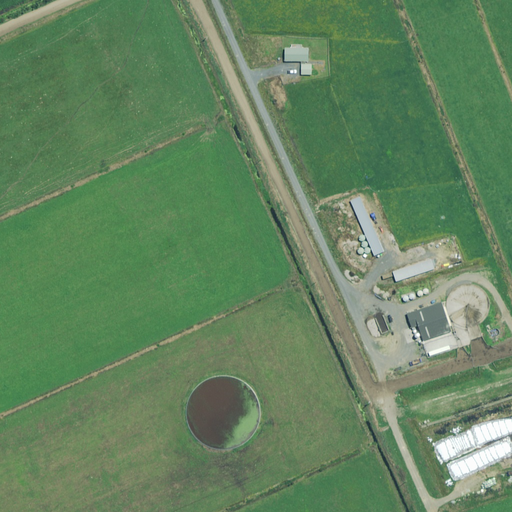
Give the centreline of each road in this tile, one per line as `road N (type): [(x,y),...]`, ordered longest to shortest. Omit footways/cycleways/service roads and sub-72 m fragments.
road 1 (unclassified): [(377,389),(201,0)]
road 2 (residential): [(432,511),(377,389)]
